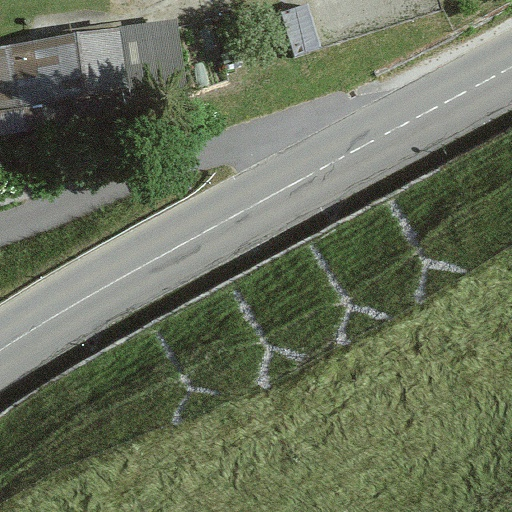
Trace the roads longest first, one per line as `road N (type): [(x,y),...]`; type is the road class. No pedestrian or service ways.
road 1 (secondary): [(0,349),(444,100)]
road 2 (unclassified): [(444,100),(320,115),(171,159),(0,225)]
